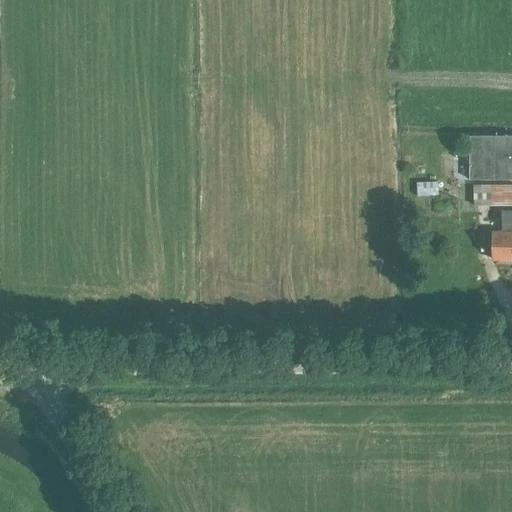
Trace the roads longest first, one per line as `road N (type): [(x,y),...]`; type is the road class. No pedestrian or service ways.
road 1 (unclassified): [(44,376),(511,371)]
road 2 (unclassified): [(104,511),(54,415),(44,376)]
road 3 (track): [(382,79),(511,84)]
